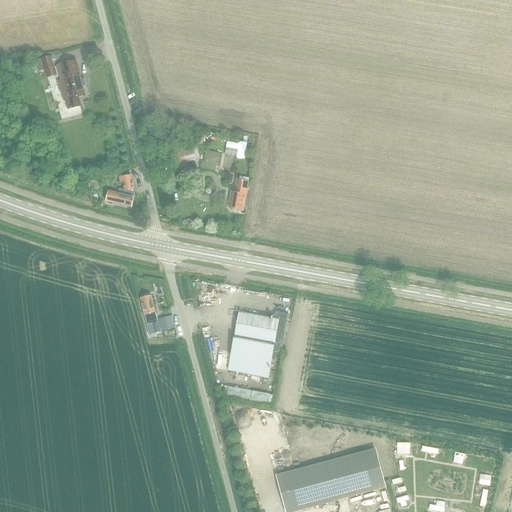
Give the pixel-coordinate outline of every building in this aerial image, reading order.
[(51,57),(36,60),(39,71),(45,69),(53,67),(54,67),(53,65),(51,58),(52,58),(51,57)] [(76,61),(57,66),(61,80),(61,84),(58,85),(60,92),(61,91),(64,101),(65,101),(68,109),(80,106),(78,97),(85,96),(83,86),(86,85),(84,79),(81,80),(76,61)] [(183,152),(172,155),(174,160),(179,179),(190,176),(186,163),(194,160),(191,150),(183,152)] [(118,193),(108,191),(106,201),(132,207),(134,197),(135,193),(131,175),(119,178),(121,183),(123,182),(124,186),(123,190),(119,189),(118,193)] [(237,193),(232,192),(229,208),(242,211),(244,203),(245,203),(246,194),(248,182),(237,180),(235,189),(238,189),(237,193)] [(150,320),(151,324),(156,322),(154,313),(155,313),(151,296),(140,298),(146,321),(150,320)] [(230,360),(228,371),(268,379),(270,368),(273,351),(281,353),(288,314),(276,312),(276,313),(273,317),(271,317),(271,318),(239,312),(235,336),(230,360)] [(171,316),(159,319),(162,331),(174,328),(171,316)] [(156,322),(151,324),(147,325),(148,331),(154,330),(154,333),(160,332),(158,322),(156,322)] [(229,382),(227,391),(270,399),(272,389),(229,382)] [(277,475),(287,511),(292,511),(384,487),(374,449),(277,475)] [(386,498),(375,501),(378,511),(389,508),(386,498)]
